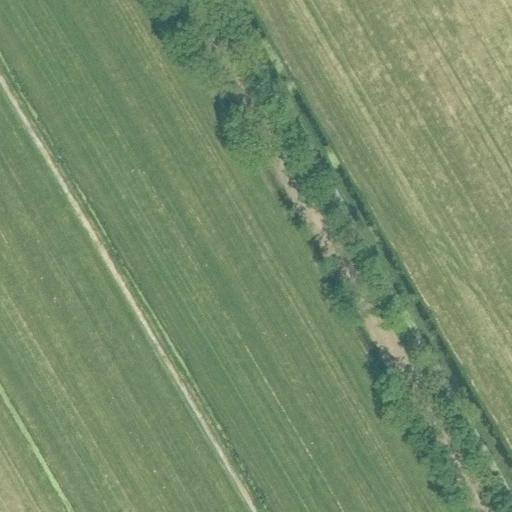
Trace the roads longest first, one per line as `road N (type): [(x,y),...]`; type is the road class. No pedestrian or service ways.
road 1 (track): [(485,511),(186,0)]
road 2 (track): [(0,75),(254,511)]
